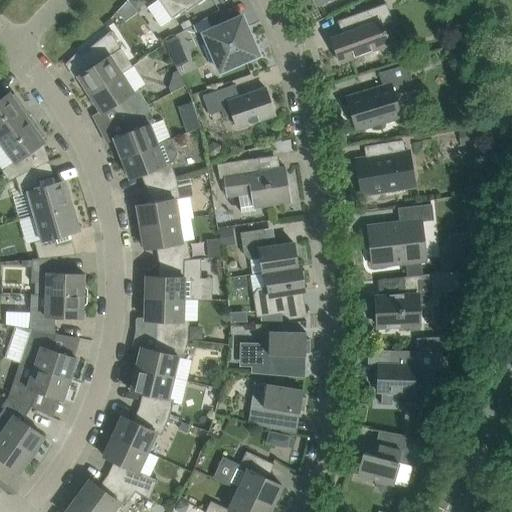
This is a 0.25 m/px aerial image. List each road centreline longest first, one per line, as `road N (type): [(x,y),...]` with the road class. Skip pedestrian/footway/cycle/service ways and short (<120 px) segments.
road 1 (residential): [(305,511),(331,427),(337,354),(311,125),(289,33),(271,0)]
road 2 (residential): [(17,48),(82,135),(110,209),(120,292),(98,403),(67,465),(26,511)]
road 3 (tertiary): [(454,511),(511,348)]
